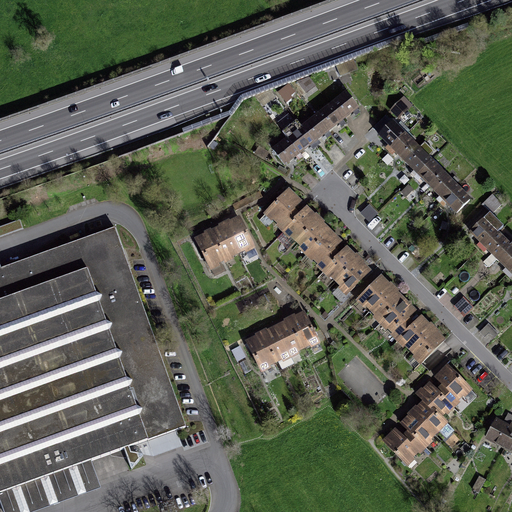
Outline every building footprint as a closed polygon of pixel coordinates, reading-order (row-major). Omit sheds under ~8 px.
[(307,93),(316,86),(308,76),(299,83),(307,93)] [(284,101),(296,96),(291,85),(279,90),(284,101)] [(266,140),(285,166),(360,112),(341,86),(266,140)] [(403,121),(416,106),(403,95),(391,110),(403,121)] [(472,198),(396,120),(377,139),(452,217),(472,198)] [(292,189),(262,218),(346,301),(375,271),(292,189)] [(356,216),(366,226),(379,213),(370,203),(356,216)] [(0,237),(23,230),(20,220),(0,227),(0,237)] [(194,238),(208,273),(254,255),(240,220),(194,238)] [(511,245),(489,222),(470,240),(511,283),(511,245)] [(0,496),(187,430),(115,231),(2,271),(0,266),(0,496)] [(387,279),(358,306),(416,366),(444,339),(387,279)] [(463,311),(469,302),(462,297),(456,307),(463,311)] [(305,312),(242,344),(260,380),(323,348),(305,312)] [(489,324),(481,331),(490,340),(497,332),(489,324)] [(376,445),(407,473),(476,398),(445,370),(376,445)] [(511,423),(504,420),(494,443),(511,451),(511,423)] [(473,490),(480,492),(485,479),(478,476),(473,490)]
